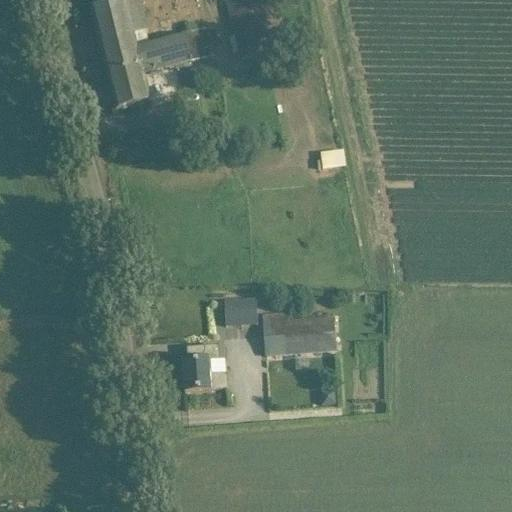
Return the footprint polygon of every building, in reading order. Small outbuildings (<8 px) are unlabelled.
[(91,11),(105,69),(139,60),(136,48),(133,36),(145,32),(137,0),(130,0),(124,2),(123,0),(88,0),(91,11)] [(274,0),(224,0),(241,62),(287,50),(274,0)] [(139,60),(105,69),(116,113),(150,105),(142,74),(212,57),(205,31),(136,48),(139,60)] [(320,153),(321,169),(345,168),(344,152),(320,153)] [(225,328),(258,326),(257,300),(223,302),(225,328)] [(262,326),(265,360),(336,355),(333,320),(262,326)] [(221,377),(219,348),(187,351),(188,365),(182,365),(185,395),(205,393),(210,393),(210,392),(228,392),(226,377),(221,377)] [(334,394),(326,395),(322,400),(323,407),(335,406),(334,394)]
